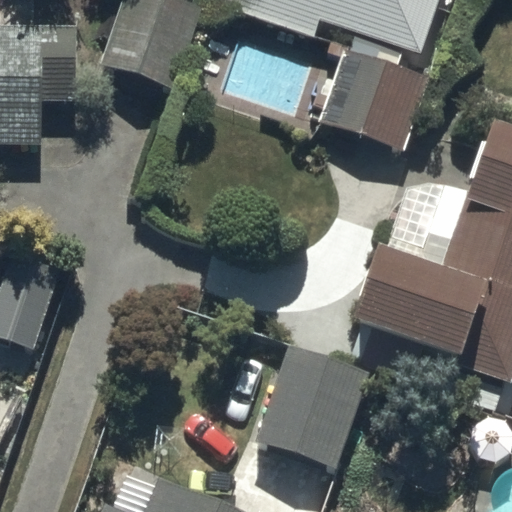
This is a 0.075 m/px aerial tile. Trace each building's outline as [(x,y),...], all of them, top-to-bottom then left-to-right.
[(198,7),(176,0),(114,0),(93,65),(171,90),(198,7)] [(439,0),(232,0),(231,4),(314,33),(320,18),(421,53),(439,0)] [(0,25),(0,143),(34,144),(34,101),(73,101),(74,27),(0,25)] [(346,52),(340,50),(315,124),(396,152),(422,78),(394,68),(399,53),(351,36),(346,52)] [(443,265),(379,242),(349,325),(509,382),(511,373),(511,123),(496,118),(443,265)] [(7,259),(0,279),(0,339),(33,351),(59,276),(7,259)] [(251,437),(335,468),(369,374),(286,343),(251,437)] [(242,511),(160,474),(143,511),(127,511),(109,504),(105,511),(242,511)]
